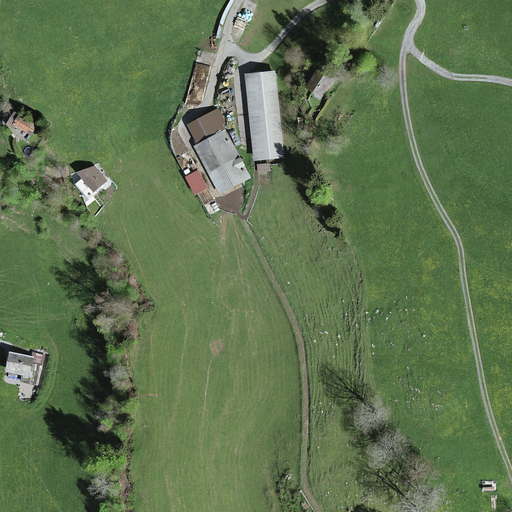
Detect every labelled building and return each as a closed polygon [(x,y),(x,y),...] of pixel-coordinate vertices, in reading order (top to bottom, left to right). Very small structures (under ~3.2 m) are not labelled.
[(318,71),(308,87),(320,96),(328,85),(331,87),(334,81),(318,71)] [(283,156),(274,73),(248,76),(257,158),(283,156)] [(213,173),(223,191),(249,177),(215,112),(205,117),(206,119),(216,136),(209,140),(201,144),(216,172),(213,173)] [(15,113),(9,125),(14,128),(16,125),(32,134),(36,126),(15,113)] [(216,136),(206,119),(200,122),(209,140),(216,136)] [(95,190),(106,181),(95,168),(80,174),(84,178),(76,184),(89,200),(98,192),(95,190)] [(198,171),(186,178),(195,194),(207,188),(198,171)] [(29,374),(28,382),(37,384),(43,356),(34,354),(33,358),(14,354),(10,370),(29,374)]
